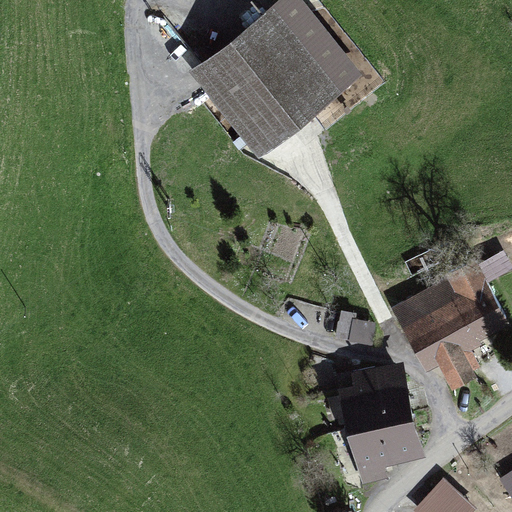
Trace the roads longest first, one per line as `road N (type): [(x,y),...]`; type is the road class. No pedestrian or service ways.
road 1 (track): [(465,435),(405,353),(360,350),(288,322),(227,286),(176,233),(152,163),(142,0)]
road 2 (unclassified): [(511,406),(465,435),(382,511)]
